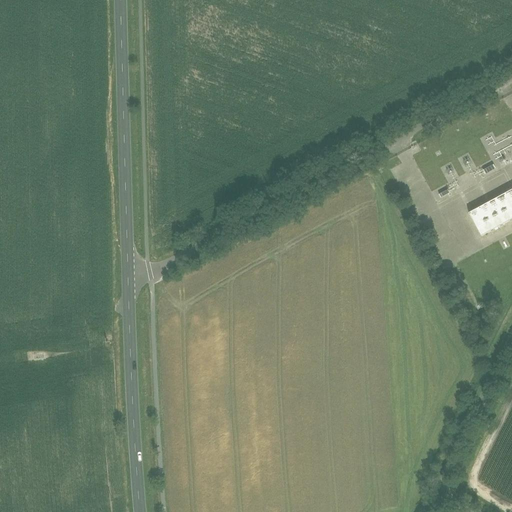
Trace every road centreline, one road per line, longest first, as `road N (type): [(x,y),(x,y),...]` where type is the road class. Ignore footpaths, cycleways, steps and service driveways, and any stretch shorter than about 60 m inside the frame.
road 1 (residential): [(511,80),(165,267),(128,273)]
road 2 (tertiary): [(120,0),(128,273)]
road 3 (tertiary): [(128,273),(137,511)]
road 4 (residential): [(474,511),(449,489),(511,340)]
